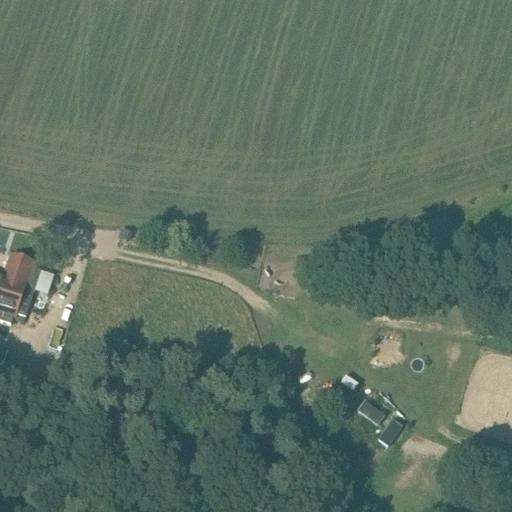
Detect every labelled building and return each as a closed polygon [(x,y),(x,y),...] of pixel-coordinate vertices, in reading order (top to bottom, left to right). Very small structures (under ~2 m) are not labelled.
[(121,232),(120,241),(128,242),(129,233),(121,232)] [(33,264),(13,258),(5,280),(0,277),(0,324),(9,328),(13,318),(14,319),(15,317),(24,320),(41,273),(31,270),(33,264)] [(0,385),(8,356),(0,354),(0,385)] [(362,404),(357,415),(379,425),(385,414),(362,404)] [(389,420),(377,441),(389,448),(401,427),(389,420)]
